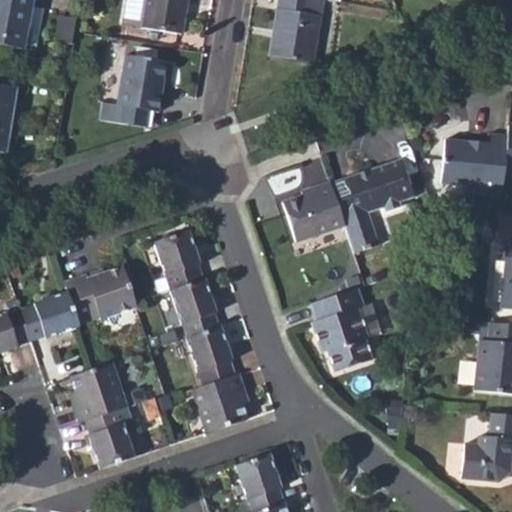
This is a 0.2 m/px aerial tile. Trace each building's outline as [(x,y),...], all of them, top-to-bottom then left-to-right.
[(0,0),(0,44),(24,49),(32,0),(0,0)] [(147,0),(142,27),(182,34),(187,0),(147,0)] [(306,13),(308,0),(278,0),(269,55),(311,62),(319,16),(306,13)] [(99,120),(121,123),(124,107),(148,111),(158,112),(165,62),(123,55),(117,105),(102,103),(99,120)] [(0,84),(0,152),(4,153),(16,87),(0,84)] [(124,107),(121,123),(145,127),(148,111),(124,107)] [(475,192),(503,195),(505,175),(509,135),(490,133),(488,142),(446,138),(442,181),(475,186),(475,192)] [(403,153),(350,171),(355,188),(335,194),(344,223),(353,251),(381,242),(371,208),(384,204),(385,208),(404,201),(402,197),(415,193),(403,153)] [(329,178),(335,194),(355,188),(350,171),(329,178)] [(296,239),(344,223),(335,194),(329,178),(314,183),(315,188),(304,192),(282,199),(296,239)] [(302,186),(304,192),(315,188),(314,183),(302,186)] [(498,240),(506,240),(510,240),(511,216),(501,215),(498,240)] [(169,280),(173,291),(201,281),(197,269),(199,268),(187,233),(154,245),(165,281),(169,280)] [(511,240),(510,240),(506,240),(503,261),(511,262),(510,273),(505,276),(502,307),(511,307),(511,240)] [(64,285),(66,292),(77,325),(101,317),(102,320),(136,309),(135,304),(123,268),(98,277),(97,273),(64,285)] [(185,326),(188,339),(217,329),(213,316),(215,315),(204,280),(201,281),(173,291),(169,292),(182,327),(185,326)] [(313,328),(319,342),(324,340),(328,352),(335,374),(371,362),(365,344),(369,342),(359,311),(365,308),(358,287),(312,303),(319,325),(313,328)] [(33,307),(19,312),(30,343),(44,338),(45,341),(79,329),(77,325),(66,292),(32,304),(33,307)] [(16,348),(30,343),(19,312),(6,317),(5,314),(0,315),(0,356),(17,350),(16,348)] [(511,323),(476,320),(474,334),(489,336),(487,341),(480,341),(475,391),(511,395),(511,323)] [(201,375),(205,388),(234,378),(229,364),(231,363),(219,328),(217,329),(188,339),(186,339),(198,376),(201,375)] [(319,342),(322,353),(328,352),(324,340),(319,342)] [(71,378),(76,395),(80,404),(74,407),(79,424),(86,422),(115,411),(126,408),(112,364),(93,371),(71,378)] [(238,376),(234,378),(205,388),(193,392),(207,435),(248,422),(243,407),(248,405),(238,376)] [(70,397),(74,407),(80,404),(76,395),(70,397)] [(153,399),(141,402),(147,422),(158,418),(153,399)] [(121,428),(115,411),(86,422),(92,439),(90,441),(100,470),(134,459),(123,427),(121,428)] [(511,414),(489,412),(486,434),(477,433),(474,446),(465,445),(462,478),(496,481),(509,476),(511,443),(511,414)] [(252,501),(255,511),(284,501),(280,489),(282,488),(270,454),(237,466),(249,501),(252,501)] [(287,511),(284,501),(255,511),(253,511),(287,511)]
